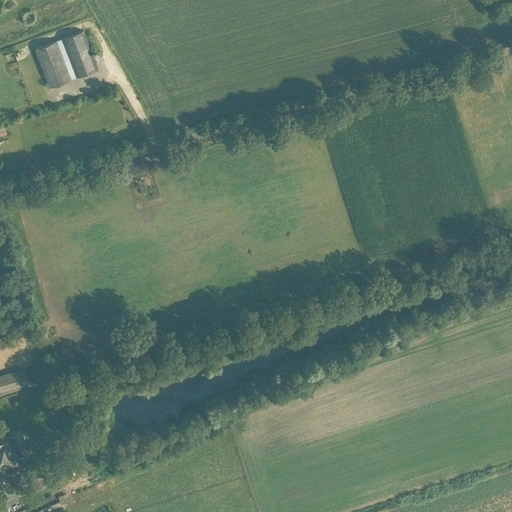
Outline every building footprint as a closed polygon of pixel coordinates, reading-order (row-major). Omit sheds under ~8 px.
[(83,30),(34,49),(49,88),(98,69),(83,30)] [(35,381),(28,382),(24,368),(0,375),(0,395),(31,387),(31,385),(58,378),(53,360),(31,366),(35,381)] [(8,438),(10,442),(16,454),(18,457),(30,450),(20,431),(8,438)] [(0,452),(0,478),(7,474),(3,467),(11,463),(4,450),(0,452)] [(7,474),(0,478),(0,495),(4,502),(12,497),(17,495),(13,487),(16,486),(17,488),(19,488),(27,484),(21,472),(20,473),(18,469),(9,473),(7,474)]
